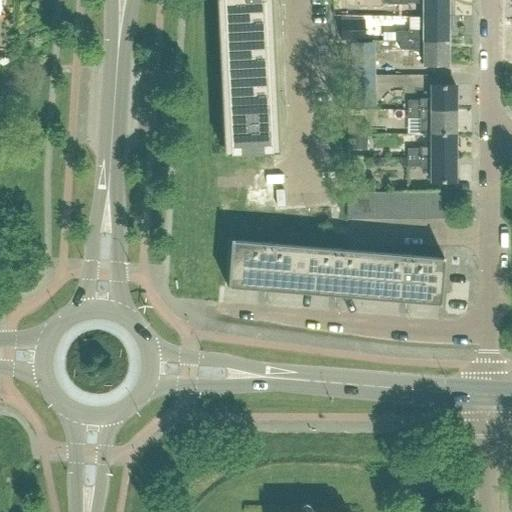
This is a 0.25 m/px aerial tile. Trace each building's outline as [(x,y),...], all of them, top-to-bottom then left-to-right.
[(271,0),(216,0),(220,77),(224,155),(279,152),(271,0)] [(449,4),(448,0),(387,0),(387,2),(424,2),(424,17),(452,17),(452,4),(449,4)] [(414,29),(414,32),(395,32),(395,41),(401,41),(449,41),(449,31),(452,31),(452,17),(424,17),(424,29),(414,29)] [(340,23),(341,40),(362,40),(362,23),(340,23)] [(414,50),(424,50),(424,66),(449,66),(449,41),(401,41),(401,50),(414,50)] [(352,43),(353,107),(374,107),(372,42),(352,43)] [(408,110),(456,110),(457,85),(432,85),(432,99),(420,99),(420,101),(408,100),(408,110)] [(431,134),(456,134),(456,110),(408,110),(408,119),(420,119),(420,132),(431,132),(431,134)] [(456,134),(431,134),(431,147),(420,147),(420,149),(408,149),(408,158),(456,158),(456,134)] [(339,176),(348,175),(353,175),(352,158),(339,159),(339,176)] [(456,158),(408,158),(408,167),(420,167),(420,168),(431,168),(431,182),(456,183),(456,158)] [(275,204),(296,203),(295,192),(275,192),(275,204)] [(348,219),(360,219),(361,193),(348,193),(348,219)] [(360,219),(373,219),(373,193),(361,193),(360,219)] [(373,219),(386,219),(386,193),(373,193),(373,219)] [(386,219),(398,219),(397,193),(386,193),(386,219)] [(398,219),(411,219),(411,193),(397,193),(398,219)] [(411,219),(423,219),(423,193),(411,193),(411,219)] [(423,219),(435,219),(434,193),(423,193),(423,219)] [(435,219),(447,219),(447,193),(434,193),(435,219)] [(230,285),(260,287),(299,291),(303,247),(234,241),(235,239),(232,239),(228,287),(230,287),(230,285)] [(299,291),(330,294),(369,297),(373,253),(303,247),(299,291)] [(438,305),(440,305),(444,257),(442,257),(442,259),(373,253),(369,297),(438,303),(438,305)]
